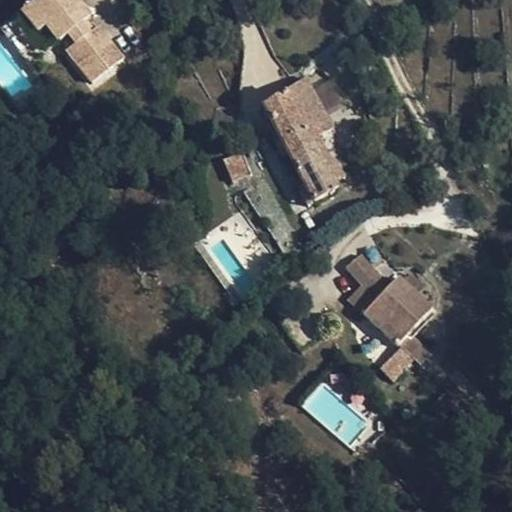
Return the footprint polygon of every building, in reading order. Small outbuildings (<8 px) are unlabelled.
[(87,0),(55,0),(54,1),(52,0),(42,0),(28,10),(44,33),(52,27),(63,40),(72,34),(80,43),(70,49),(95,82),(125,60),(101,28),(99,29),(94,32),(87,23),(91,19),(92,18),(82,4),(87,0)] [(99,29),(91,19),(87,23),(94,32),(99,29)] [(285,93),(311,140),(319,137),(333,127),(305,79),(291,90),(285,93)] [(311,140),(285,93),(264,108),(282,142),(288,155),(305,187),(313,202),(338,187),(336,183),(331,174),(325,163),(311,140)] [(311,140),(325,163),(332,160),(319,137),(311,140)] [(283,158),(288,155),(282,142),(275,145),(283,158)] [(240,155),(223,163),(233,182),(235,182),(248,176),(240,155)] [(325,163),(331,174),(340,169),(334,159),(332,160),(325,163)] [(331,174),(336,183),(344,178),(340,169),(331,174)] [(306,207),(313,202),(305,187),(298,190),(306,207)] [(346,269),(377,302),(390,288),(361,256),(346,269)] [(390,288),(377,302),(373,306),(358,290),(348,300),(382,334),(375,342),(387,352),(393,345),(397,347),(400,345),(419,364),(429,354),(409,336),(434,309),(400,276),(390,288)] [(393,381),(413,360),(400,346),(379,367),(393,381)] [(454,403),(445,394),(435,403),(445,413),(454,403)]
